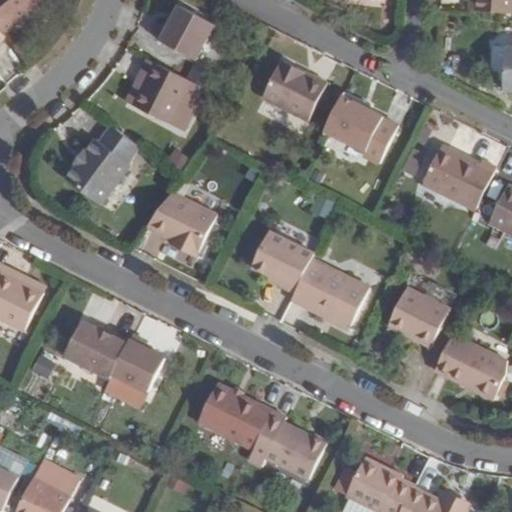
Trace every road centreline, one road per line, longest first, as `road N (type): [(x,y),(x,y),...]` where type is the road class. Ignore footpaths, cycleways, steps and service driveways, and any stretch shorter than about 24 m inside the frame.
road 1 (residential): [(511,462),(463,454),(8,222),(0,210)]
road 2 (residential): [(411,78),(248,0)]
road 3 (residential): [(0,138),(86,54),(113,0)]
